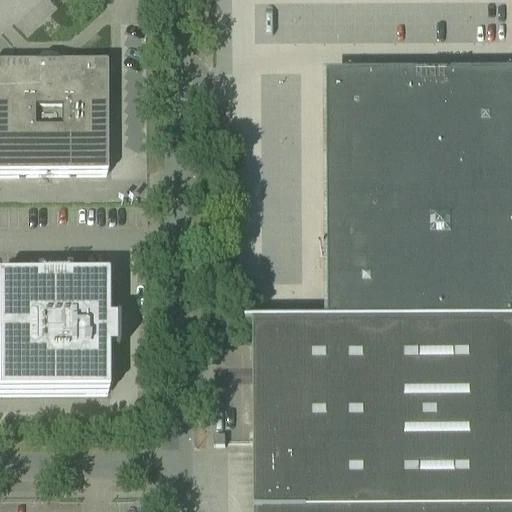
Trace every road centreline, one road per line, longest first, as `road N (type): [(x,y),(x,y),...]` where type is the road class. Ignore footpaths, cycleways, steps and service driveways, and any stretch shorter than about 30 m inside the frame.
road 1 (unclassified): [(185,0),(183,467)]
road 2 (unclassified): [(0,469),(183,467)]
